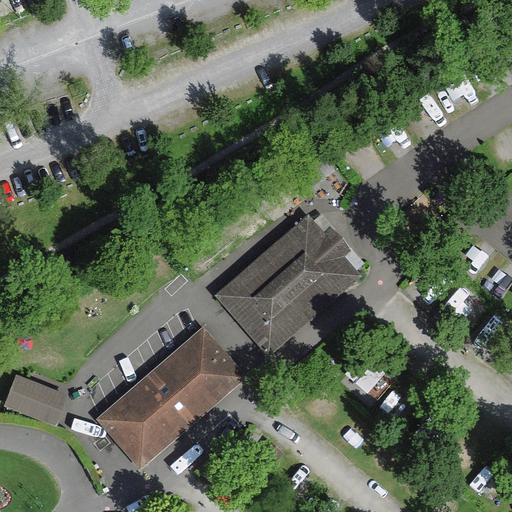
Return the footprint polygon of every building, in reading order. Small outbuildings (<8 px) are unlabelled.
[(327,237),(308,215),(213,299),(268,361),(362,278),(345,258),(352,251),(334,231),(327,237)] [(99,291),(125,321),(144,304),(118,274),(99,291)] [(83,343),(107,329),(91,300),(66,314),(83,343)] [(203,329),(97,422),(139,470),(245,377),(203,329)] [(60,425),(70,391),(17,375),(6,409),(60,425)]
